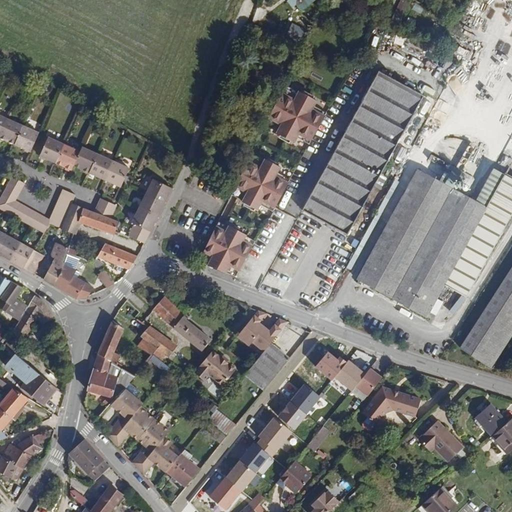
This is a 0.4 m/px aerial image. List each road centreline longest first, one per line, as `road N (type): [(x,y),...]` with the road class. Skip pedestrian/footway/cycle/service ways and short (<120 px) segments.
road 1 (unknown): [(249,296),(375,67),(389,64),(436,88)]
road 2 (unknown): [(325,323),(431,138),(467,118),(507,134)]
road 3 (residential): [(325,323),(172,511)]
road 4 (tertiary): [(325,323),(511,386)]
road 5 (tertiary): [(146,267),(325,323)]
road 6 (residential): [(159,511),(73,411)]
